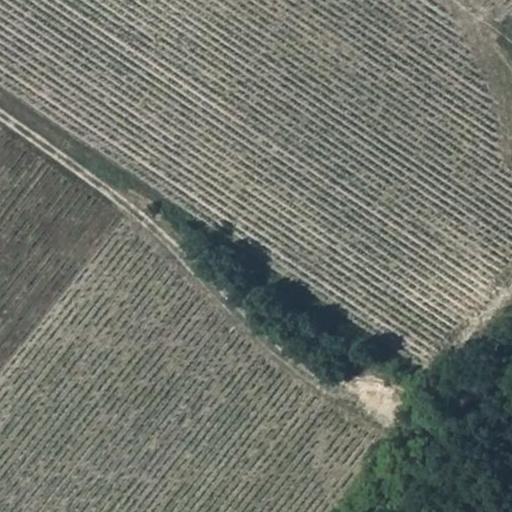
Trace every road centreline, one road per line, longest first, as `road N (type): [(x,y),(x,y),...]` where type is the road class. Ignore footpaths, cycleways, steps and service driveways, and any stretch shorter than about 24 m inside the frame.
road 1 (track): [(0,110),(141,210),(234,321),(383,423)]
road 2 (track): [(339,511),(379,452),(396,372),(467,340),(511,284)]
